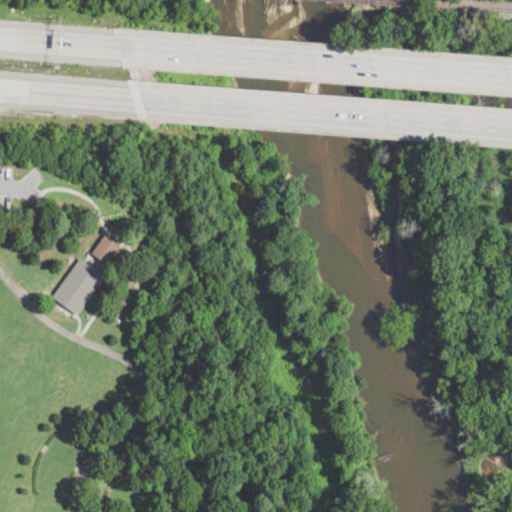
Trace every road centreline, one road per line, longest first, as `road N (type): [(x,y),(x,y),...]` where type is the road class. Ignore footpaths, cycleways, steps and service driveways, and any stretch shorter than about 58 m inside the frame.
road 1 (motorway): [(511,76),(118,46)]
road 2 (motorway): [(133,99),(511,128)]
road 3 (motorway): [(0,86),(133,99)]
